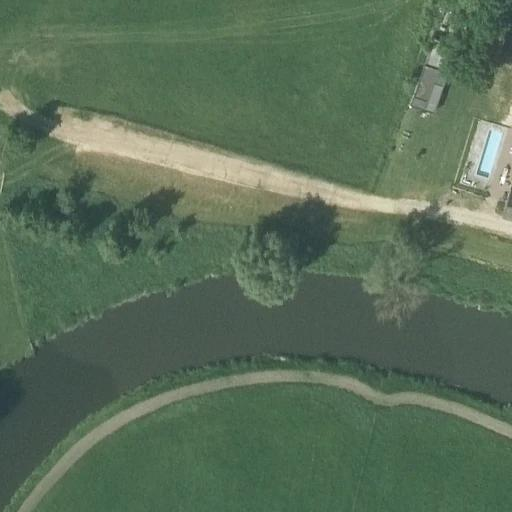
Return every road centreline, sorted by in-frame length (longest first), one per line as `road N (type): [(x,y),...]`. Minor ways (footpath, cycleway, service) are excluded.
road 1 (track): [(52,128),(378,209),(461,209),(511,227)]
road 2 (track): [(461,209),(470,9),(457,0)]
